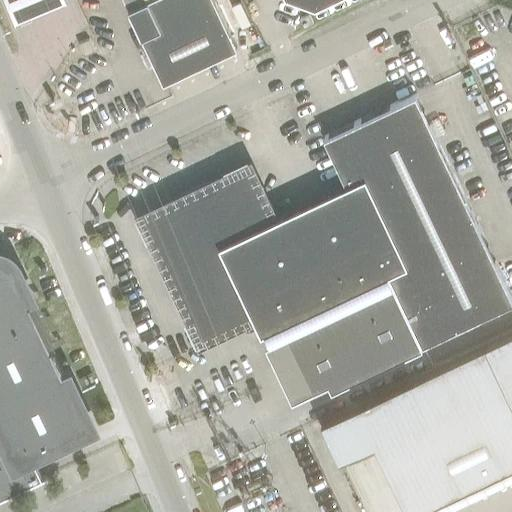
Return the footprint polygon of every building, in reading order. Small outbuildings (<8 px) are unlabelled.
[(6,0),(14,17),(54,0),(6,0)] [(124,0),(129,9),(128,9),(140,35),(141,35),(163,82),(236,47),(214,0),(124,0)] [(290,0),(314,8),(331,0),(290,0)] [(94,51),(88,39),(78,43),(83,56),(94,51)] [(511,300),(511,298),(415,94),(415,93),(323,137),(349,191),(276,225),(273,219),(283,214),(283,213),(274,217),(271,211),(266,205),(260,199),(254,194),(247,190),(240,187),(233,185),(225,183),(217,183),(209,184),(201,186),(194,189),(187,193),(180,198),(175,203),(170,209),(166,216),(163,224),(161,231),(159,239),(159,247),(160,255),(162,263),(165,271),(167,270),(175,286),(173,287),(178,294),(182,301),(188,307),(194,312),(201,316),(208,319),(216,321),(224,322),(232,322),(239,322),(247,319),(253,317),(260,332),(387,272),(421,344),(511,300)] [(96,421),(71,367),(38,299),(22,264),(17,257),(10,253),(2,252),(0,252),(0,400),(0,401),(0,496),(53,472),(52,471),(50,472),(38,448),(96,421)] [(417,342),(387,279),(258,340),(283,392),(321,374),(326,385),(417,342)] [(415,511),(511,466),(511,332),(357,406),(321,423),(338,460),(374,443),(406,511),(415,511)]
